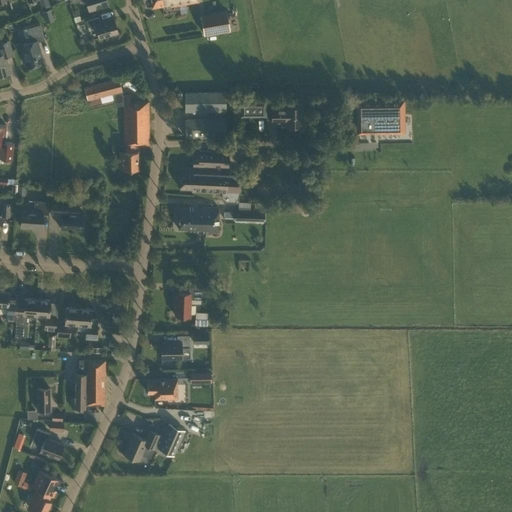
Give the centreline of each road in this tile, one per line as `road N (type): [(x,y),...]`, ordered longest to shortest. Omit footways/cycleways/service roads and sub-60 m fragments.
road 1 (residential): [(67,511),(120,386),(142,268)]
road 2 (residential): [(142,268),(159,131),(144,46)]
road 3 (residential): [(0,97),(38,87),(74,64),(144,46)]
road 4 (residential): [(142,268),(0,258)]
